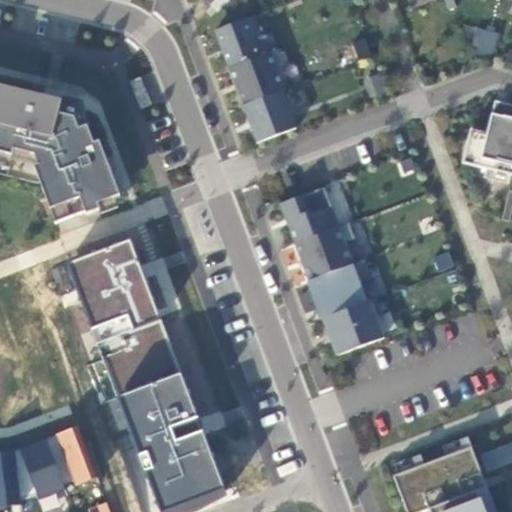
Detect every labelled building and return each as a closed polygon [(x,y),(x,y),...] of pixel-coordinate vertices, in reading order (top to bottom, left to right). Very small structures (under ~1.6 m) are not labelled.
[(439,0),(442,9),(449,6),(447,0),(439,0)] [(255,31),(249,15),(209,30),(223,68),(256,55),(248,33),(255,31)] [(469,48),(493,54),(499,33),(475,27),(469,48)] [(457,65),(471,59),(466,45),(452,51),(457,65)] [(279,64),(274,48),(256,55),(223,68),(237,105),(279,89),(271,67),(279,64)] [(142,73),(130,77),(141,105),(153,101),(142,73)] [(0,159),(2,160),(0,167),(0,172),(6,173),(10,156),(32,161),(35,170),(32,172),(53,228),(98,211),(97,208),(120,199),(98,142),(92,145),(78,109),(54,104),(55,101),(0,88),(0,159)] [(279,89),(237,105),(252,142),(290,128),(285,113),(287,112),(279,89)] [(511,105),(501,102),(497,116),(495,115),(495,116),(487,115),(483,132),(466,128),(457,162),(510,175),(511,166),(511,105)] [(275,204),(289,243),(333,226),(318,187),(275,204)] [(511,191),(503,189),(496,219),(504,220),(511,191)] [(349,238),(343,222),(333,226),(289,243),(303,280),(348,263),(339,241),(349,238)] [(131,437),(161,511),(170,511),(225,491),(131,241),(57,270),(104,404),(131,394),(141,422),(132,427),(130,431),(131,437)] [(365,277),(359,260),(348,263),(303,280),(317,318),(359,302),(351,282),(365,277)] [(359,302),(317,318),(332,355),(379,337),(371,315),(376,313),(370,298),(359,302)] [(0,454),(0,509),(23,507),(22,500),(28,499),(38,495),(41,502),(67,491),(64,485),(75,481),(77,487),(99,479),(80,428),(16,452),(0,454)] [(419,464),(416,454),(408,457),(411,466),(388,475),(402,511),(414,511),(417,511),(416,511),(491,511),(463,437),(455,440),(459,449),(419,464)] [(511,439),(476,454),(482,471),(511,459),(511,439)] [(110,511),(107,501),(88,508),(89,511),(110,511)]
